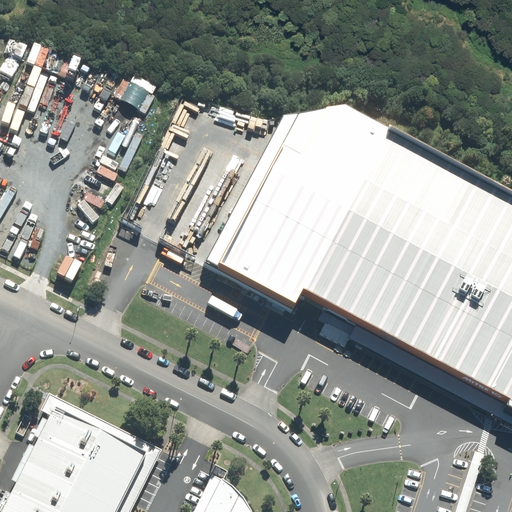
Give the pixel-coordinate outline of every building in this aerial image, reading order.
[(282,126),(210,260),(511,406),(511,206),(342,114),(282,126)] [(178,217),(194,225),(204,205),(212,209),(221,191),(213,187),(224,165),(225,166),(230,156),(212,146),(206,156),(200,153),(191,172),(195,174),(185,193),(189,195),(178,217)] [(218,243),(259,160),(252,156),(211,239),(218,243)] [(102,190),(100,189),(93,203),(102,208),(115,183),(107,179),(102,190)] [(91,206),(81,201),(71,219),(81,224),(91,206)] [(68,237),(72,239),(76,229),(51,218),(47,227),(53,230),(51,236),(66,243),(68,237)] [(162,454),(61,405),(7,511),(132,511),(159,461),(162,454)] [(476,454),(456,511),(466,511),(484,457),(476,454)] [(249,511),(248,507),(240,499),(212,481),(197,511),(249,511)]
